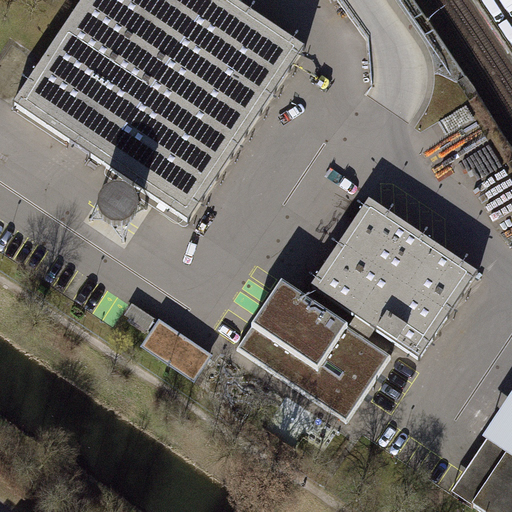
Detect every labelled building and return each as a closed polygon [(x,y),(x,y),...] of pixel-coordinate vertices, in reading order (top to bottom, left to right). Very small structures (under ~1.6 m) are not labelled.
[(306,50),(230,0),(88,0),(17,108),(191,222),(306,50)] [(507,277),(389,195),(342,276),(446,359),(507,277)] [(408,356),(296,280),(262,342),(379,421),(408,356)] [(154,335),(160,320),(134,310),(128,325),(154,335)] [(144,352),(197,389),(216,361),(162,325),(144,352)] [(511,511),(511,409),(449,502),(463,511),(511,511)]
